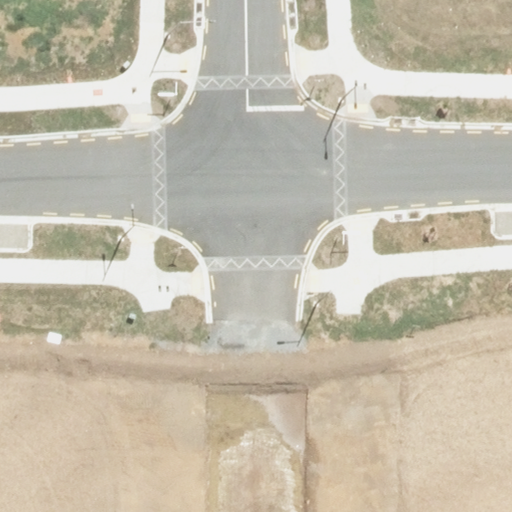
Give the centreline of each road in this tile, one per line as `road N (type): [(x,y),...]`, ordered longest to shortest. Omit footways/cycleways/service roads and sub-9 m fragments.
road 1 (residential): [(256,511),(247,179)]
road 2 (residential): [(511,174),(247,179)]
road 3 (residential): [(247,179),(0,182)]
road 4 (residential): [(247,179),(244,0)]
